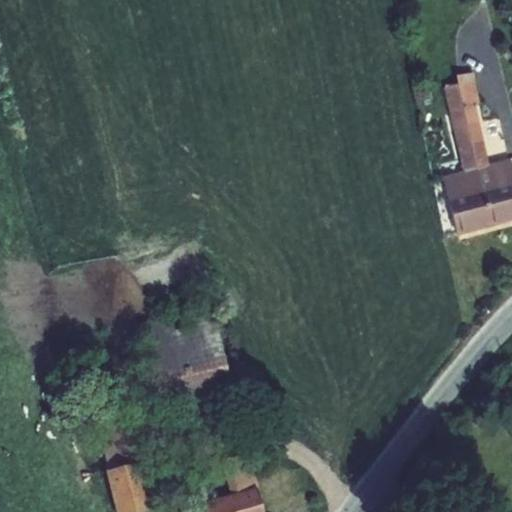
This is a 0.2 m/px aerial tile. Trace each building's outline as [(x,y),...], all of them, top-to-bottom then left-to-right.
[(457,85),(443,88),(462,171),(442,177),(457,233),(511,218),(511,179),(507,159),(488,164),(474,105),(478,104),(473,73),(455,76),(457,85)] [(211,308),(137,324),(157,416),(231,400),(211,308)] [(90,396),(108,470),(140,462),(123,388),(90,396)] [(261,511),(256,492),(259,491),(248,455),(219,459),(229,494),(198,503),(200,511),(261,511)] [(106,473),(114,511),(154,511),(145,467),(106,473)]
